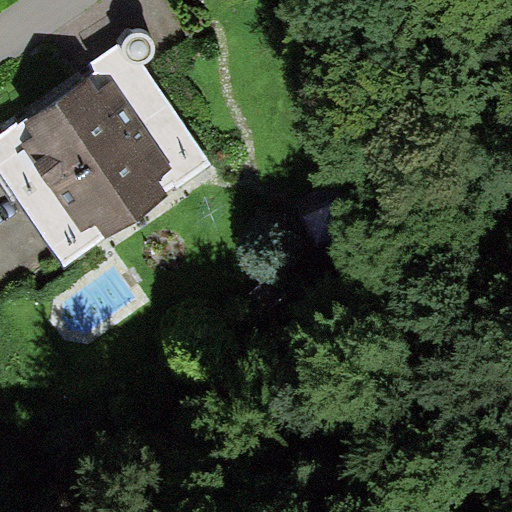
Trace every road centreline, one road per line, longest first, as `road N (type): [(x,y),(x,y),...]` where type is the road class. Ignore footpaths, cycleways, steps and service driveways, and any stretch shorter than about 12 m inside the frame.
road 1 (track): [(303,511),(394,377),(511,287)]
road 2 (track): [(0,418),(69,496),(72,511)]
